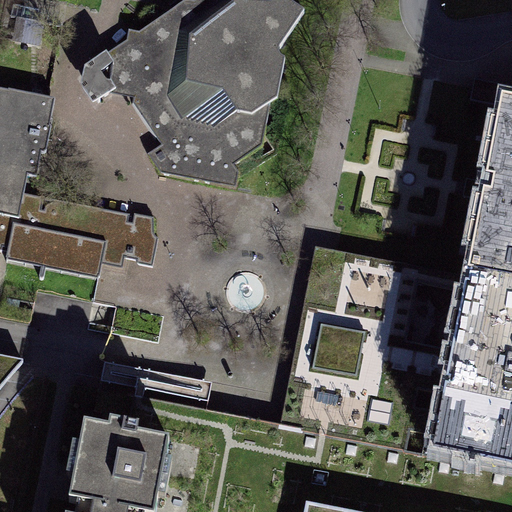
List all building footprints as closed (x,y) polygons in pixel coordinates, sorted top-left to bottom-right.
[(118,111),(159,164),(159,188),(247,204),(251,175),(270,163),(298,6),(276,0),(212,0),(99,86),(118,111)] [(494,188),(493,195),(511,199),(511,87),(498,85),(494,106),(502,107),(487,186),(494,188)] [(41,104),(0,95),(0,256),(5,257),(3,267),(96,288),(100,270),(111,273),(119,275),(123,263),(153,270),(158,244),(148,220),(84,208),(27,197),(16,204),(20,183),(25,158),(41,161),(52,106),(41,104)] [(468,281),(511,289),(511,199),(493,195),(491,203),(484,201),(468,278),(468,281)] [(315,248),(280,426),(279,431),(511,475),(511,289),(468,281),(468,278),(315,248)] [(0,397),(21,371),(0,366),(0,397)] [(101,384),(136,392),(140,376),(105,368),(101,384)] [(175,406),(168,439),(154,511),(309,511),(310,509),(323,511),(511,511),(511,475),(279,431),(280,426),(175,406)] [(154,511),(168,439),(67,418),(51,498),(80,503),(78,511),(154,511)]
